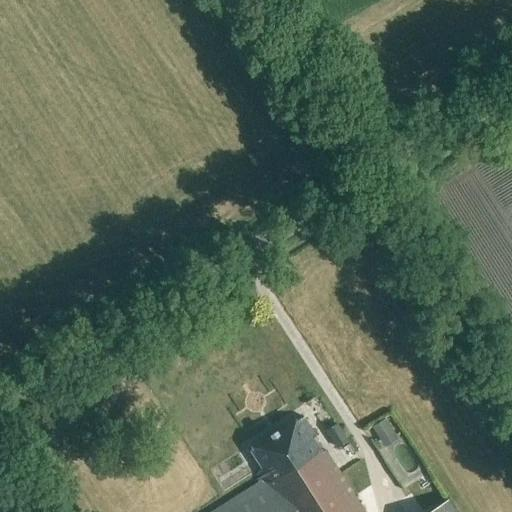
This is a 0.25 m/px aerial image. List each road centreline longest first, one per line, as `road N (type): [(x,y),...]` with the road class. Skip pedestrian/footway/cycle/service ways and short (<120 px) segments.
road 1 (tertiary): [(0,398),(374,166)]
road 2 (unclassified): [(267,0),(374,166)]
road 3 (tertiary): [(374,166),(511,86)]
